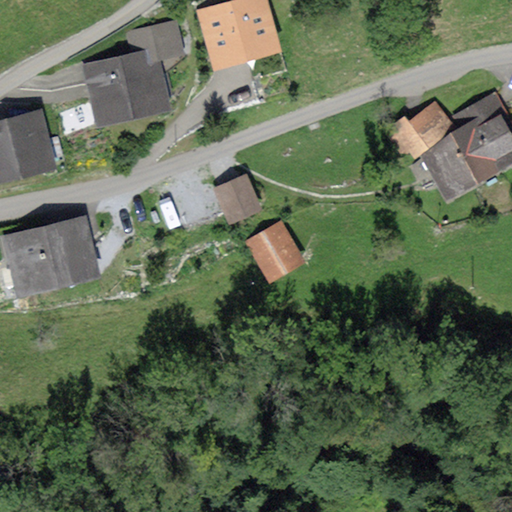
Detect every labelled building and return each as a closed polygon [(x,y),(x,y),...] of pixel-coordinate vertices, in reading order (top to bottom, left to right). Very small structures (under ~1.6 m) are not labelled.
[(271,43),(259,2),(208,16),(220,57),(271,43)] [(154,77),(149,58),(181,51),(174,24),(131,34),(137,60),(96,70),(106,113),(159,101),(159,97),(172,94),(167,74),(154,77)] [(482,143),(494,164),(511,154),(511,144),(487,99),(455,116),(463,131),(465,130),(475,147),(482,143)] [(434,106),(400,132),(415,151),(448,124),(434,106)] [(0,172),(45,160),(35,118),(0,127),(0,172)] [(475,147),(465,130),(463,131),(418,162),(425,172),(444,159),(447,165),(440,169),(455,195),(462,191),(458,185),(494,164),(482,143),(475,147)] [(231,218),(257,207),(245,179),(219,191),(231,218)] [(85,268),(75,227),(18,241),(28,282),(85,268)] [(299,264),(279,230),(253,244),(273,279),(299,264)]
